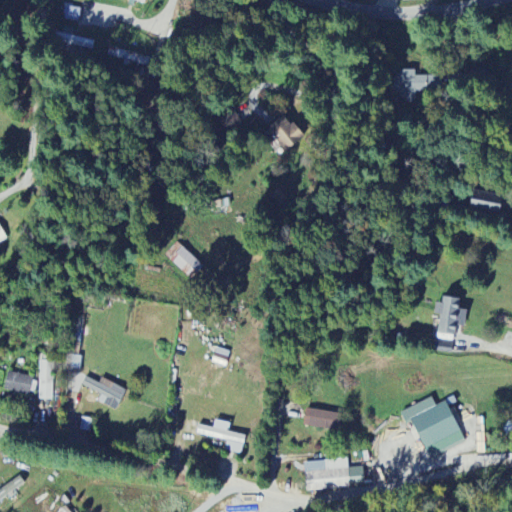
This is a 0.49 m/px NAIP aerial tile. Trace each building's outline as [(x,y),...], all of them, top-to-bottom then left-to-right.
[(81,9),(65,7),(63,21),(79,23),(81,9)] [(416,76),(416,71),(395,71),(394,96),(424,97),(425,77),(416,76)] [(219,118),(226,132),(241,125),(235,111),(219,118)] [(267,131),(289,156),(306,141),(284,116),(267,131)] [(470,211),(500,216),(503,197),(473,192),(470,211)] [(0,244),(8,241),(0,224),(0,244)] [(192,281),(204,267),(177,243),(165,256),(192,281)] [(461,299),(444,297),(443,304),(436,303),(435,315),(440,315),(438,334),(456,336),(457,327),(465,327),(466,310),(460,310),(461,299)] [(213,364),(227,367),(230,351),(216,348),(213,364)] [(53,401),(54,362),(40,362),(39,401),(53,401)] [(30,395),(33,377),(7,374),(5,392),(30,395)] [(98,403),(118,411),(126,389),(101,380),(100,383),(85,378),(82,387),(102,394),(98,403)] [(413,423),(430,460),(466,444),(447,402),(436,407),(432,399),(401,413),(406,426),(413,423)] [(340,432),(342,415),(306,410),(303,427),(340,432)] [(227,441),(225,452),(241,455),(245,436),(228,433),(230,424),(215,421),(213,429),(199,426),(197,435),(227,441)] [(304,463),(306,492),(351,489),(351,484),(365,483),(364,468),(348,469),(348,460),(304,463)] [(0,501),(25,484),(19,476),(0,490),(0,501)]
